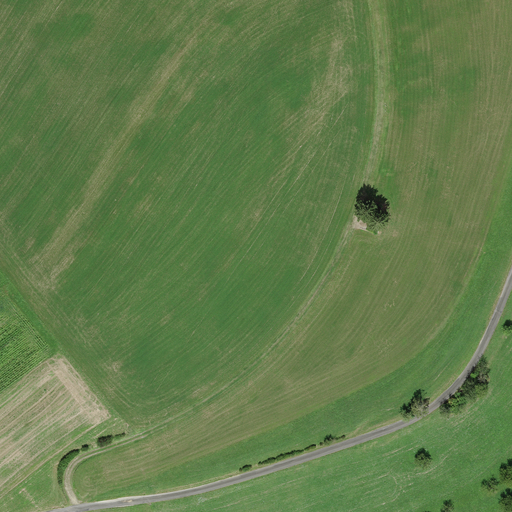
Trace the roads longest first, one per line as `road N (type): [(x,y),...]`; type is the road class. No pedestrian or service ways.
road 1 (track): [(76,508),(67,471),(81,458),(195,409),(298,323),(352,229),(379,131),(369,0)]
road 2 (unclassified): [(64,511),(220,485),(427,412),(475,357),(511,278)]
